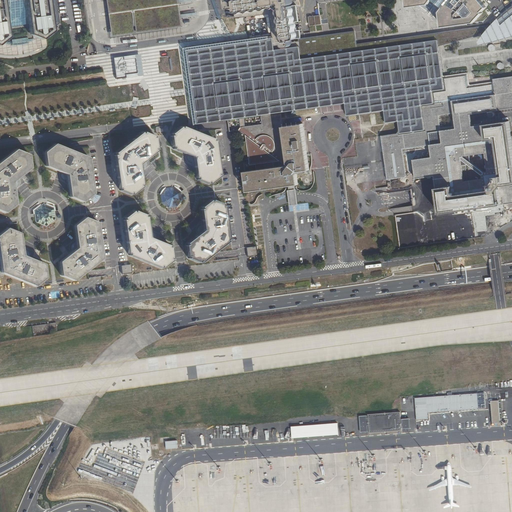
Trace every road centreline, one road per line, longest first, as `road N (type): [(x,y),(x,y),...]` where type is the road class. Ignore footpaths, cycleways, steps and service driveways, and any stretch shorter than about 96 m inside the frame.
road 1 (tertiary): [(6,315),(511,244)]
road 2 (primary): [(64,420),(102,368),(158,329),(203,315),(511,272)]
